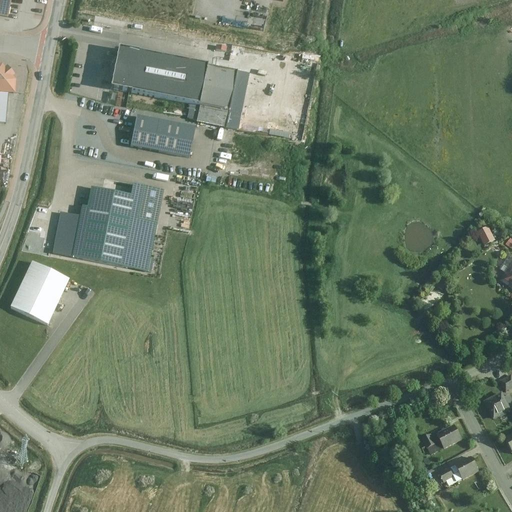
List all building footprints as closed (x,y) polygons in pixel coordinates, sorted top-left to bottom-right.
[(0,0),(0,22),(3,23),(10,25),(15,0),(0,0)] [(209,65),(118,50),(111,90),(201,105),(209,65)] [(15,81),(12,77),(14,76),(7,66),(5,68),(1,64),(0,64),(0,93),(14,95),(15,81)] [(134,148),(191,160),(197,129),(140,117),(134,148)] [(129,266),(146,196),(90,183),(73,253),(129,266)] [(437,204),(456,219),(461,212),(463,214),(465,211),(462,208),(459,211),(442,197),(437,204)] [(487,229),(485,224),(477,229),(479,233),(478,233),(485,247),(496,242),(489,228),(487,229)] [(454,264),(457,268),(464,262),(460,258),(454,264)] [(74,275),(41,260),(18,308),(51,324),(74,275)] [(511,266),(501,283),(511,290),(511,266)] [(404,283),(410,286),(414,281),(408,277),(404,283)] [(437,287),(442,291),(448,283),(443,279),(437,287)] [(500,382),(506,394),(511,390),(511,375),(511,376),(500,382)] [(484,404),(494,422),(511,412),(511,411),(511,410),(511,399),(510,396),(505,399),(503,394),(484,404)] [(436,434),(444,449),(463,440),(455,425),(436,434)] [(422,439),(427,449),(437,444),(431,434),(422,439)] [(462,479),(463,480),(479,472),(472,457),(455,466),(460,474),(456,476),(451,468),(439,474),(444,484),(455,478),(457,482),(462,479)]
